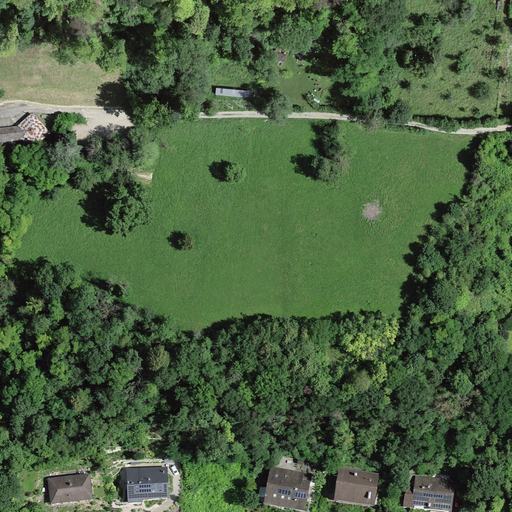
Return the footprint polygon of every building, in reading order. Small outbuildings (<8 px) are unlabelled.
[(29,118),(17,128),(19,140),(37,150),(47,140),(29,118)] [(0,130),(0,142),(19,140),(17,128),(0,130)] [(129,471),(130,503),(142,502),(142,501),(142,495),(167,494),(166,468),(153,469),(153,475),(141,475),(141,470),(129,471)] [(272,470),(266,503),(277,505),(293,508),(305,510),(311,477),(272,470)] [(340,470),(336,498),(369,503),(371,489),(376,490),(379,475),(340,470)] [(50,481),(52,503),(90,499),(88,477),(50,481)] [(407,496),(406,500),(431,503),(430,505),(429,505),(429,506),(428,508),(452,510),(455,486),(434,484),(435,481),(417,479),(415,489),(410,489),(407,496)] [(182,511),(183,500),(167,500),(166,511),(182,511)]
